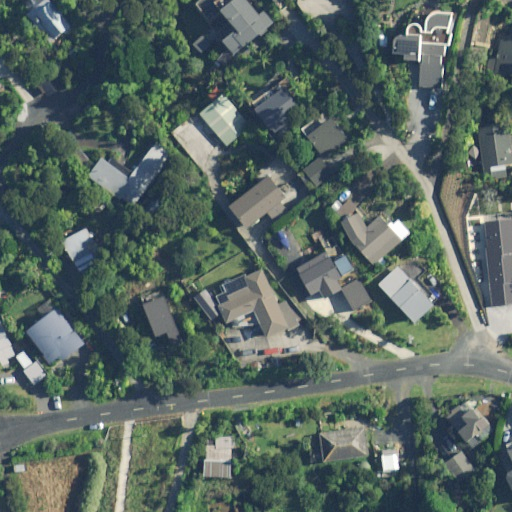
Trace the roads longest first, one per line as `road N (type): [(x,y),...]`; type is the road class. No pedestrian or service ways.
road 1 (residential): [(0,429),(427,364),(511,373)]
road 2 (unknown): [(427,190),(471,26)]
